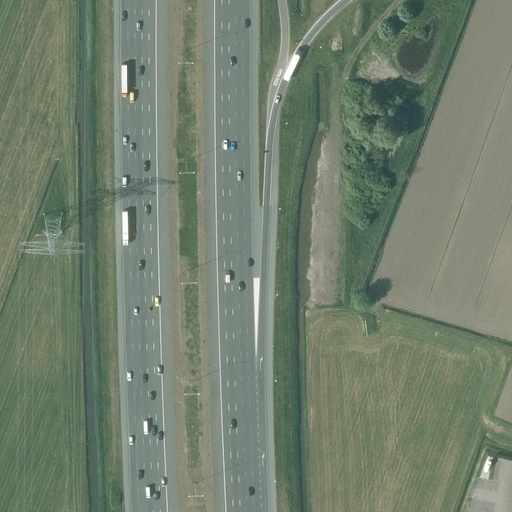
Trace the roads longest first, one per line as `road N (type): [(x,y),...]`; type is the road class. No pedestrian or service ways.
road 1 (motorway): [(139,0),(150,511)]
road 2 (motorway): [(238,370),(232,0)]
road 3 (motorway): [(238,370),(263,278),(271,129)]
road 4 (motorway): [(243,511),(238,370)]
